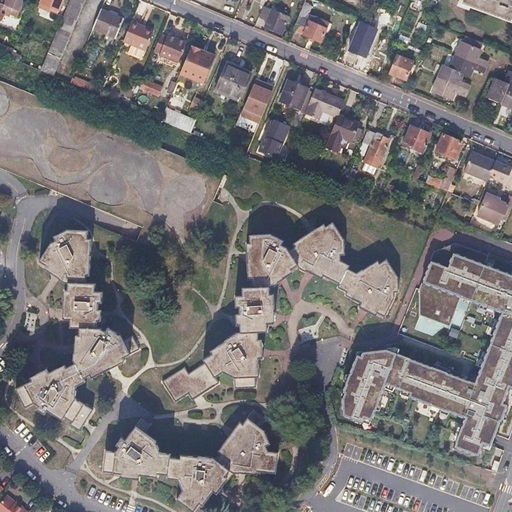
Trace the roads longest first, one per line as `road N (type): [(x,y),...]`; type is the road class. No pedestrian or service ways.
road 1 (residential): [(166,0),(511,147)]
road 2 (residential): [(295,511),(329,455),(308,346)]
road 3 (residential): [(28,239),(41,223),(68,213),(143,238)]
road 4 (residential): [(0,435),(94,511)]
